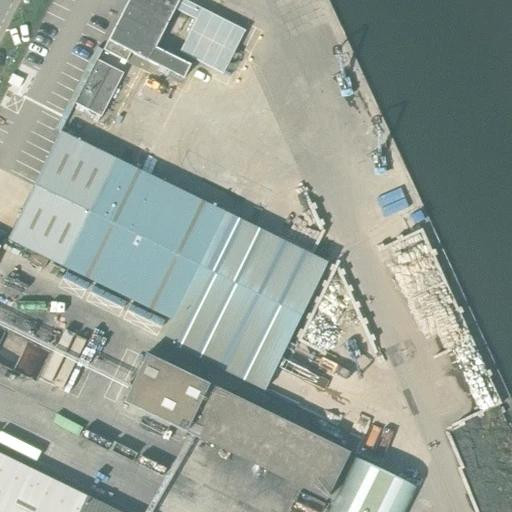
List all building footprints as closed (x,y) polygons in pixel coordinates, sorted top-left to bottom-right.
[(154,46),(173,9),(195,20),(180,48),(223,71),(243,33),(180,0),(127,0),(107,40),(146,61),(182,80),(190,65),(154,46)] [(97,59),(74,102),(100,115),(122,72),(97,59)] [(351,430),(375,377),(323,266),(324,264),(59,132),(6,240),(168,320),(158,341),(261,392),(264,386),(351,430)] [(321,502),(345,455),(143,354),(119,402),(321,502)] [(114,511),(0,455),(0,511),(114,511)] [(401,511),(413,489),(354,460),(326,511),(401,511)]
